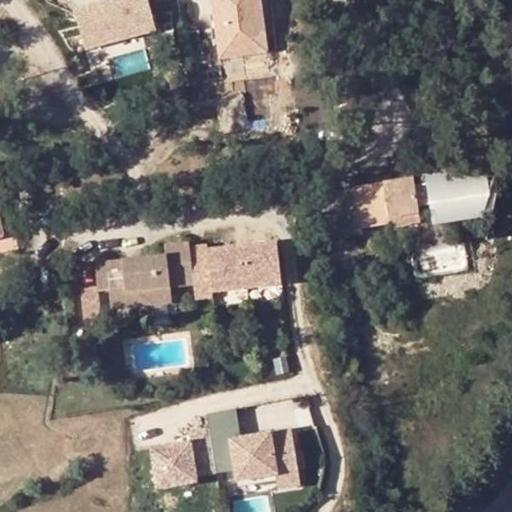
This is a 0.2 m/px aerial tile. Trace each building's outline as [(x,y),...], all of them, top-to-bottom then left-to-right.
[(148,0),(114,0),(75,10),(86,49),(156,30),(148,0)] [(259,0),(213,0),(217,28),(197,31),(201,60),(267,52),(259,0)] [(433,209),(436,223),(454,220),(491,213),(495,192),(488,193),(496,177),(478,168),(475,176),(415,186),(419,211),(433,209)] [(419,211),(415,186),(414,179),(397,182),(338,192),(345,238),(363,234),(362,230),(390,224),(390,220),(419,214),(419,211)] [(152,185),(151,197),(168,198),(169,187),(152,185)] [(390,224),(391,230),(421,224),(419,214),(390,220),(390,224)] [(171,288),(193,286),(189,248),(189,244),(166,246),(167,256),(95,264),(97,288),(81,289),(84,321),(101,320),(98,291),(110,291),(111,308),(144,305),(172,302),(171,288)] [(277,244),(242,248),(246,290),(281,286),(277,244)] [(207,246),(189,248),(193,286),(195,300),(212,298),(211,293),(246,290),(242,248),(207,251),(207,246)] [(172,302),(144,305),(145,317),(173,314),(172,302)] [(209,431),(216,474),(236,470),(238,480),(276,474),(279,489),(301,485),(292,430),(242,438),(237,408),(207,414),(209,431)] [(216,474),(209,431),(192,434),(194,444),(154,450),(161,492),(200,485),(199,476),(216,474)]
